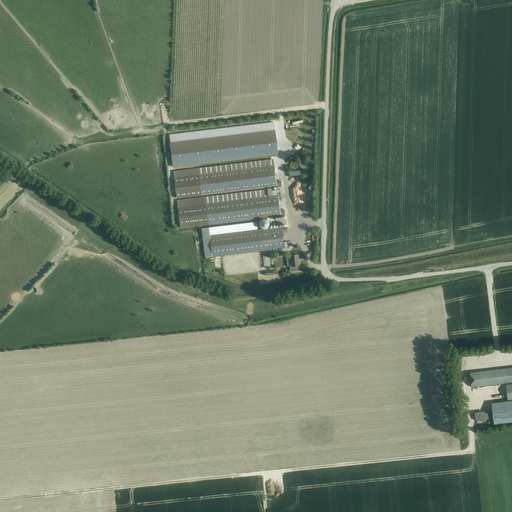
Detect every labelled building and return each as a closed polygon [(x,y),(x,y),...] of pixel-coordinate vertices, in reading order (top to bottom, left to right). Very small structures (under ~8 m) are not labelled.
[(274,122),(169,135),(170,143),(173,167),(277,154),(275,130),(274,122)] [(198,169),(173,171),(176,198),(201,195),(281,186),(281,181),(276,181),(274,165),(273,160),(198,169)] [(205,197),(177,201),(180,228),(208,225),(280,216),(280,215),(285,215),(284,210),(279,210),(277,195),(267,196),(267,190),(205,197)] [(208,228),(202,229),(205,257),(212,256),(212,257),(284,248),(282,232),(287,232),(286,227),(281,227),(257,230),(256,222),(208,227),(208,228)] [(298,265),(299,265),(297,254),(290,255),(291,266),(290,266),(290,271),(298,270),(298,265)] [(472,387),(511,382),(511,367),(470,372),(472,387)] [(495,423),(511,421),(511,400),(492,403),(495,423)] [(476,420),(491,419),(490,411),(475,412),(476,420)]
